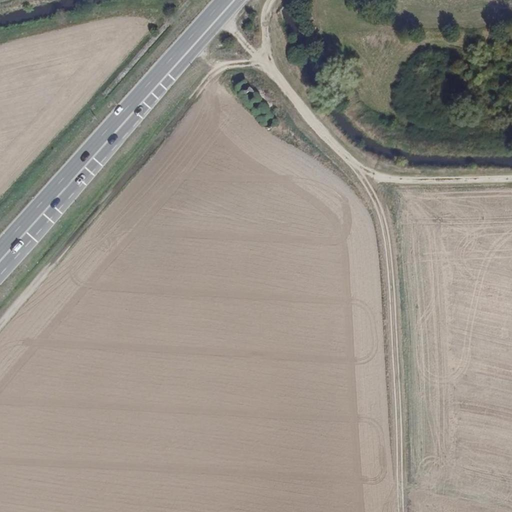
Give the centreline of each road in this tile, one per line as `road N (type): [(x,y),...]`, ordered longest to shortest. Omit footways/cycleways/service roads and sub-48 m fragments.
road 1 (track): [(274,0),(261,18),(259,59),(216,66),(0,326)]
road 2 (track): [(217,13),(355,166),(386,178),(511,177)]
road 3 (track): [(355,166),(384,242),(397,511)]
road 4 (primary): [(229,0),(0,254)]
